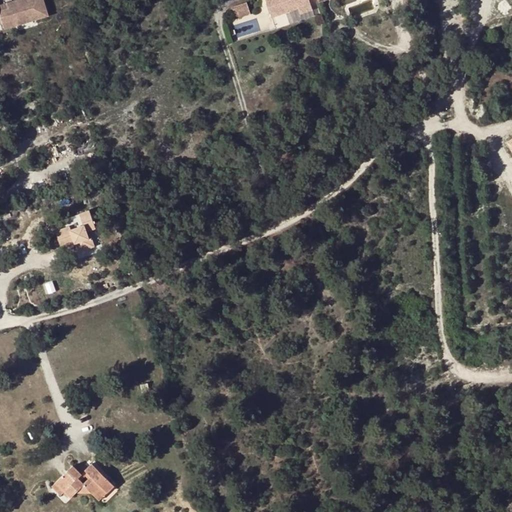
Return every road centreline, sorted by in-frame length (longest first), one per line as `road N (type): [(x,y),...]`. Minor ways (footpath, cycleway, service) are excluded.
road 1 (residential): [(466,128),(419,127),(278,226),(111,296),(0,328)]
road 2 (residential): [(478,0),(456,85),(466,128)]
